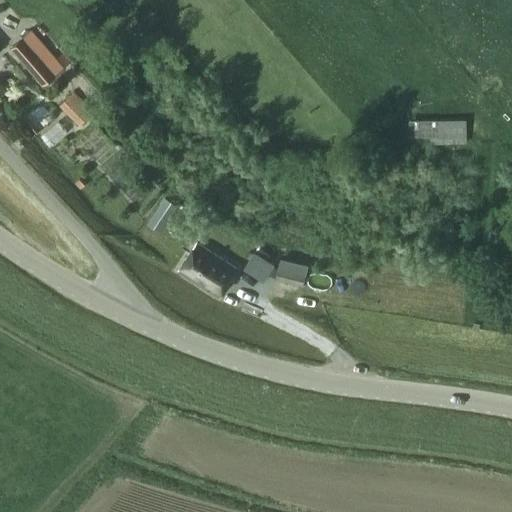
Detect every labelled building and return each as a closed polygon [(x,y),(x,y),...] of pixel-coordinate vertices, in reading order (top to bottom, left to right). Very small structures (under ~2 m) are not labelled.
[(64,67),(31,29),(10,47),(44,85),(64,67)] [(95,110),(75,90),(60,105),(80,125),(95,110)] [(39,113),(27,124),(38,135),(50,125),(39,113)] [(440,119),(440,136),(430,136),(430,142),(466,142),(466,119),(440,119)] [(40,138),(48,148),(67,132),(59,123),(40,138)] [(75,183),(80,189),(85,185),(80,179),(75,183)] [(160,230),(179,206),(166,196),(147,220),(160,230)] [(237,267),(196,241),(177,272),(218,297),(237,267)] [(267,281),(275,263),(251,252),(243,270),(267,281)] [(275,280),(302,286),(307,266),(280,259),(275,280)]
